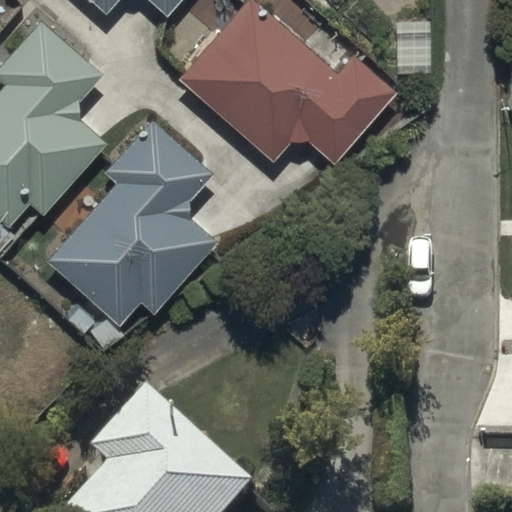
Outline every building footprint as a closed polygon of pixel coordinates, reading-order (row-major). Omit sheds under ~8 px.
[(98,0),(110,10),(118,0),(153,0),(168,13),(179,0),(98,0)] [(248,0),(182,76),(277,158),(293,139),(310,139),(336,161),(398,89),(355,52),(340,69),(260,0),(248,0)] [(109,69),(42,10),(0,58),(0,78),(3,81),(0,85),(0,215),(11,226),(32,202),(45,213),(109,140),(82,116),(81,102),(109,69)] [(218,172),(154,115),(105,169),(119,181),(50,257),(121,320),(143,297),(156,309),(219,239),(194,216),(191,201),(218,172)] [(246,511),(260,497),(153,401),(97,462),(114,478),(83,511),(246,511)]
